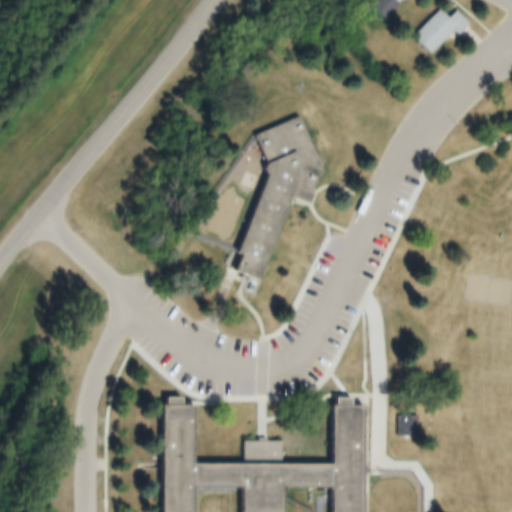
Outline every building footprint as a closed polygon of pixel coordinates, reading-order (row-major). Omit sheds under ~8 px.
[(369,0),(389,0),(394,4),(380,19),(365,5),(369,0)] [(442,19),(450,11),(463,25),(452,35),(448,31),(424,54),(407,36),(434,10),(442,19)] [(248,280),(222,269),(262,169),(248,135),(292,117),(314,170),(301,202),(283,195),(248,280)] [(168,406),(184,406),(184,465),(235,465),(235,442),(276,442),(276,464),(320,464),(320,406),(325,406),(325,397),(340,397),(340,405),(353,405),(353,511),(320,511),(320,488),(276,488),(276,511),(235,511),(235,488),(184,489),(184,511),(147,511),(147,407),(154,407),(154,398),(168,398),(168,406)] [(414,416),(393,416),(393,437),(414,437),(414,416)]
